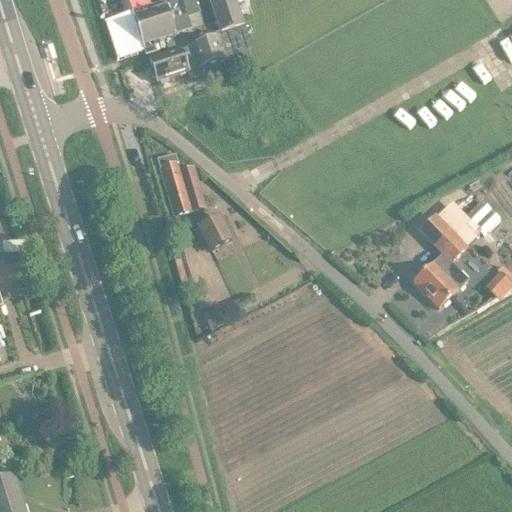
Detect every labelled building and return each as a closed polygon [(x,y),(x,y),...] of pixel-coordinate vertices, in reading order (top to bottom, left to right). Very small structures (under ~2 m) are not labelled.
[(198,15),(193,0),(179,0),(180,2),(143,14),(141,9),(130,13),(104,22),(116,60),(143,51),(154,48),(152,43),(179,34),(179,33),(186,31),(190,29),(186,19),(198,15)] [(129,0),(119,0),(123,12),(133,9),(129,0)] [(204,36),(206,42),(169,54),(169,53),(149,61),(152,70),(150,72),(152,78),(155,79),(156,84),(198,70),(225,61),(225,56),(233,53),(234,54),(239,52),(247,78),(259,74),(242,25),(234,0),(208,0),(215,18),(219,31),(204,36)] [(180,172),(175,155),(156,160),(173,218),(191,212),(190,207),(203,203),(193,169),(180,172)] [(492,223),(476,205),(468,213),(484,230),(492,223)] [(211,252),(231,242),(218,217),(198,227),(211,252)] [(441,255),(438,259),(432,265),(417,279),(412,284),(425,297),(438,310),(457,291),(467,282),(451,265),(466,250),(434,217),(418,232),(441,255)] [(483,232),(473,221),(465,229),(475,239),(483,232)] [(485,286),(501,301),(511,289),(511,273),(504,266),(485,286)] [(24,511),(20,499),(16,500),(14,492),(18,491),(13,476),(0,479),(0,511),(24,511)]
